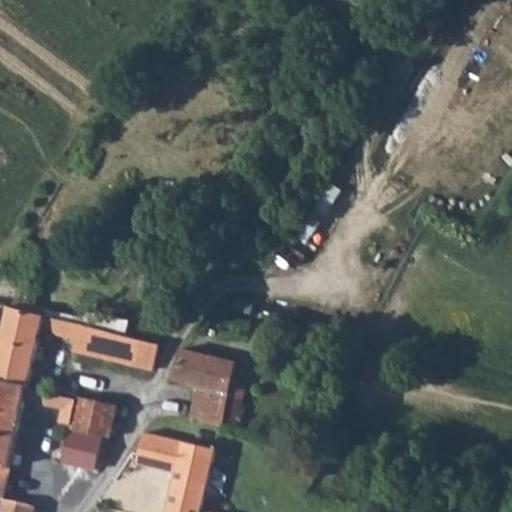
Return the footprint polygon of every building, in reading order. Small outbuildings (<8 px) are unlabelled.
[(8,300),(23,305),(26,288),(10,284),(8,300)] [(146,361),(152,337),(23,305),(8,300),(0,299),(0,310),(3,311),(0,324),(0,375),(24,381),(36,324),(65,332),(64,341),(146,361)] [(224,384),(231,356),(178,344),(170,372),(195,378),(224,384)] [(0,492),(24,381),(0,375),(0,511),(15,511),(0,509),(0,492)] [(217,421),(224,384),(195,378),(186,413),(217,421)] [(75,389),(75,391),(67,423),(99,430),(108,432),(114,399),(75,389)] [(93,463),(99,430),(67,423),(59,456),(93,463)] [(164,511),(199,511),(212,441),(147,430),(140,468),(171,473),(164,511)]
